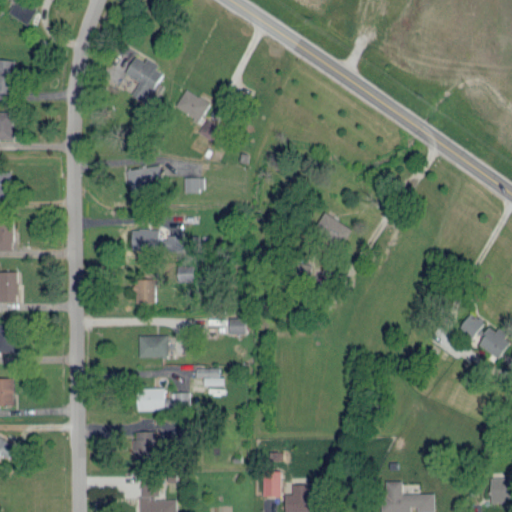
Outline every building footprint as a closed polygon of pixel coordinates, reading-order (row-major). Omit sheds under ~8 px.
[(28,23),(8,11),(13,3),(9,0),(35,0),(31,6),(37,9),(28,23)] [(130,71),(140,53),(162,66),(162,67),(168,72),(148,99),(138,92),(146,80),(130,71)] [(1,92),(1,58),(14,58),(14,92),(1,92)] [(181,104),(191,88),(217,105),(207,120),(181,104)] [(0,137),(1,111),(18,111),(18,137),(0,137)] [(199,133),(214,140),(221,125),(206,118),(199,133)] [(136,191),(131,166),(164,160),(169,184),(136,191)] [(0,170),(9,170),(10,181),(12,181),(12,187),(11,187),(11,198),(0,198),(0,170)] [(203,189),(203,190),(189,190),(189,176),(200,176),(200,175),(208,176),(208,189),(203,189)] [(202,222),(189,222),(189,213),(201,213),(202,222)] [(331,213),(364,233),(349,257),(317,237),(331,213)] [(2,248),(2,215),(20,216),(19,248),(2,248)] [(137,228),(164,227),(165,250),(137,250),(137,228)] [(184,251),(184,237),(172,237),(172,251),(184,251)] [(479,255),(475,253),(479,246),(483,249),(479,255)] [(183,265),(201,265),(201,279),(183,279),(183,265)] [(3,300),(3,269),(19,269),(19,300),(3,300)] [(139,278),(160,278),(159,299),(139,299),(139,278)] [(463,330),(475,312),(489,322),(476,339),(463,330)] [(233,320),(250,319),(251,331),(233,332),(233,320)] [(1,348),(3,322),(25,324),(24,350),(1,348)] [(485,346),(489,332),(500,325),(511,333),(511,340),(500,357),(485,346)] [(172,355),(143,355),(143,333),(172,333),(172,355)] [(182,372),(198,377),(196,382),(180,378),(182,372)] [(0,389),(0,375),(16,375),(18,401),(1,402),(0,389)] [(143,408),(143,387),(168,387),(168,408),(143,408)] [(180,391),(196,391),(196,399),(180,400),(180,391)] [(1,463),(1,458),(1,433),(14,440),(1,463)] [(139,459),(138,434),(161,434),(161,459),(139,459)] [(237,455),(246,455),(246,463),(237,463),(237,455)] [(270,498),(269,467),(285,466),(286,498),(270,498)] [(495,473),(511,472),(511,500),(495,501),(495,473)] [(147,493),(146,474),(164,474),(164,493),(147,493)] [(388,511),(387,493),(391,493),(391,482),(407,481),(407,493),(438,492),(438,510),(388,511)] [(313,493),(325,493),(325,510),(290,510),(290,493),(297,493),(297,482),(313,482),(313,493)] [(146,511),(146,496),(178,496),(178,511),(146,511)]
